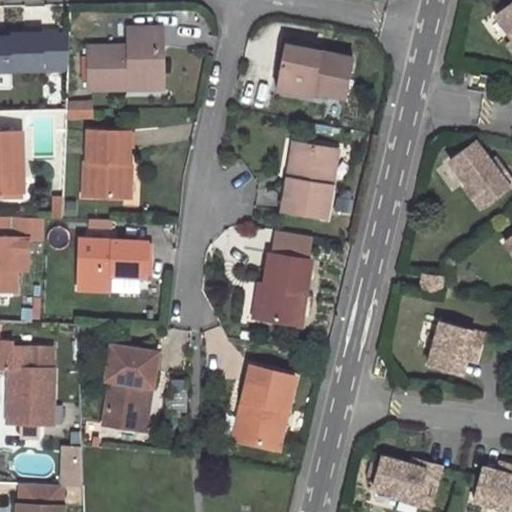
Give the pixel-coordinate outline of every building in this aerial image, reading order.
[(511,1),(495,15),(511,38),(511,1)] [(139,48),(99,49),(100,89),(131,89),(131,78),(162,78),(162,49),(169,49),(168,29),(138,29),(139,48)] [(11,32),(0,32),(0,40),(11,40),(11,36),(11,32)] [(43,35),(11,36),(11,40),(0,40),(0,72),(13,72),(43,71),(43,68),(72,68),(73,38),(43,38),(43,35)] [(354,60),(286,49),(280,82),(280,84),(315,89),(314,96),(347,101),(354,60)] [(162,78),(131,78),(131,89),(162,88),(162,78)] [(278,93),(314,99),(314,96),(315,89),(280,84),(278,93)] [(70,119),(95,119),(96,99),(70,98),(70,119)] [(0,132),(0,192),(28,192),(28,132),(0,132)] [(93,161),(89,161),(89,198),(129,199),(130,162),(136,162),(137,133),(94,132),(93,161)] [(476,140),(450,159),(469,186),(482,205),(484,207),(511,185),(511,179),(506,171),(500,175),(491,163),(476,140)] [(297,143),(291,181),(301,183),(307,145),(297,143)] [(329,220),(341,150),(307,145),(301,183),(291,181),(286,211),(285,212),(329,220)] [(497,158),(491,163),(500,175),(506,171),(497,158)] [(130,162),(129,199),(139,198),(139,162),(136,162),(130,162)] [(469,186),(465,188),(478,208),(482,205),(469,186)] [(48,218),(0,215),(0,292),(23,293),(24,269),(34,270),(35,239),(48,239),(48,218)] [(77,239),(76,289),(107,291),(108,273),(146,275),(148,241),(77,239)] [(263,316),(304,324),(314,259),(273,253),(267,286),(263,316)] [(441,293),(443,276),(423,274),(420,291),(441,293)] [(260,285),(256,315),(263,316),(267,286),(260,285)] [(484,334),(440,322),(428,365),(443,370),(446,360),(461,364),(463,357),(477,361),(484,334)] [(0,341),(0,368),(9,369),(8,423),(45,424),(46,403),(53,404),(54,369),(31,368),(31,347),(27,347),(28,342),(0,341)] [(117,380),(106,423),(132,429),(143,386),(152,388),(160,355),(118,347),(110,378),(117,380)] [(461,364),(446,360),(443,370),(458,374),(461,364)] [(253,363),(243,402),(251,404),(243,441),(283,450),(299,372),(253,363)] [(191,378),(171,377),(169,415),(189,416),(191,378)] [(143,386),(132,429),(141,431),(152,388),(143,386)] [(45,424),(53,425),(53,404),(46,403),(45,424)] [(64,445),(64,461),(82,460),(82,445),(64,445)] [(407,464),(379,457),(371,487),(401,495),(430,503),(441,466),(426,462),(423,468),(407,464)] [(426,462),(409,458),(407,464),(423,468),(426,462)] [(62,474),(62,483),(65,483),(83,484),(82,460),(64,461),(65,474),(62,474)] [(511,470),(511,463),(498,460),(495,470),(511,474),(511,470)] [(511,470),(511,474),(495,470),(494,477),(480,474),(473,500),(511,511),(511,470)] [(62,483),(21,482),(21,502),(64,503),(65,483),(62,483)] [(430,503),(401,495),(399,502),(428,510),(430,503)] [(21,502),(19,502),(18,511),(63,511),(64,503),(21,502)]
